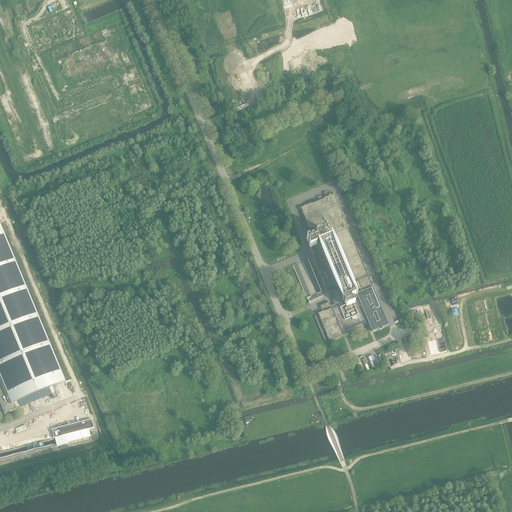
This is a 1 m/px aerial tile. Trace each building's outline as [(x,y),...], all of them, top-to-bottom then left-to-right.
[(45,18),(27,26),(39,54),(48,50),(48,51),(34,57),(58,113),(123,86),(124,87),(123,87),(134,115),(153,107),(151,101),(150,100),(145,88),(144,86),(141,79),(126,86),(126,85),(141,78),(138,72),(138,70),(121,31),(120,29),(118,22),(95,32),(95,31),(94,28),(93,26),(92,26),(88,27),(88,28),(83,30),(74,7),(73,7),(55,14),(45,18)] [(308,242),(309,244),(309,245),(310,247),(312,247),(314,251),(316,257),(315,257),(315,258),(334,305),(331,306),(329,303),(329,302),(321,306),(320,306),(322,310),(324,309),(325,312),(318,314),(318,315),(329,341),(329,342),(348,334),(347,334),(346,331),(368,322),(372,332),(388,325),(387,321),(386,321),(374,292),(373,288),(372,287),(349,230),(348,228),(334,195),(322,200),(321,196),(317,198),(320,205),(313,207),(312,204),(301,209),(309,229),(324,223),(328,232),(326,233),(325,230),(324,230),(316,234),(317,238),(314,239),(314,237),(313,237),(311,237),(311,238),(312,240),(310,240),(309,238),(307,238),(307,239),(306,239),(307,241),(308,242)] [(0,403),(1,406),(2,410),(4,415),(5,414),(10,412),(16,410),(17,410),(16,409),(30,404),(27,398),(38,393),(45,390),(47,397),(52,395),(54,399),(58,397),(54,386),(58,385),(68,381),(3,225),(1,226),(0,225),(0,403)] [(318,315),(315,317),(324,340),(328,339),(318,315)] [(339,402),(327,405),(329,413),(341,410),(339,402)] [(89,429),(94,428),(92,420),(52,430),(54,439),(89,429)] [(0,459),(91,437),(89,429),(54,439),(0,452),(0,459)]
